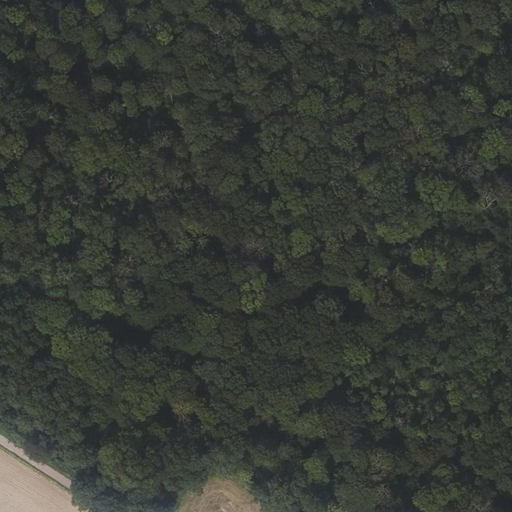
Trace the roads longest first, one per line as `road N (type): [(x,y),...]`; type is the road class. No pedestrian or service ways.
road 1 (track): [(0,289),(94,306),(361,302),(511,288)]
road 2 (track): [(94,306),(362,414),(511,494)]
